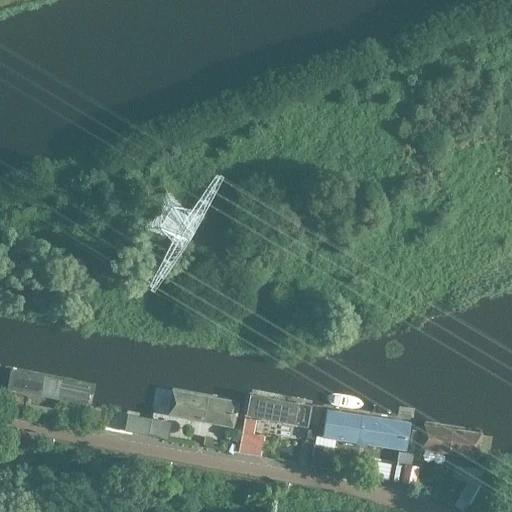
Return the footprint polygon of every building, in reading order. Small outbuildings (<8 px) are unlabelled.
[(10,371),(7,391),(92,405),(96,384),(10,371)] [(159,388),(155,418),(234,429),(239,399),(159,388)] [(252,390),(246,417),(309,429),(314,403),(252,390)] [(24,414),(28,398),(13,395),(10,411),(24,414)] [(327,411),(323,439),(408,451),(412,424),(327,411)] [(163,440),(166,423),(129,416),(125,432),(163,440)] [(424,425),(420,450),(481,458),(484,434),(424,425)] [(312,450),(315,435),(306,433),(303,447),(306,448),(312,450)] [(259,456),(262,439),(263,438),(242,434),(239,452),(259,456)] [(413,486),(417,468),(406,466),(402,484),(413,486)] [(473,494),(481,481),(472,476),(465,489),(473,494)]
